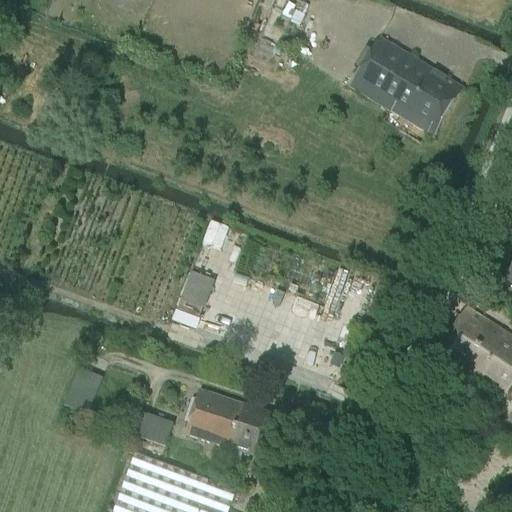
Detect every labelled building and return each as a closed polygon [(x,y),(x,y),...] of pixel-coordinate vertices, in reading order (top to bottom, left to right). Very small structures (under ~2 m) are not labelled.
[(433,139),(462,90),(380,40),(350,89),(433,139)] [(218,270),(324,301),(335,264),(229,232),(218,270)] [(203,311),(214,283),(191,274),(180,303),(203,311)] [(200,320),(203,311),(180,303),(177,312),(200,320)] [(511,340),(467,310),(430,363),(456,382),(463,372),(504,399),(511,387),(511,340)] [(353,329),(357,317),(346,313),(342,325),(353,329)] [(102,379),(79,369),(63,405),(87,415),(102,379)] [(229,451),(242,406),(199,391),(185,436),(229,451)] [(259,460),(274,417),(242,406),(229,451),(230,452),(230,450),(259,460)] [(165,448),(173,424),(152,417),(144,440),(165,448)] [(418,448),(436,451),(438,441),(420,438),(418,448)] [(231,511),(239,491),(140,455),(119,511),(231,511)]
